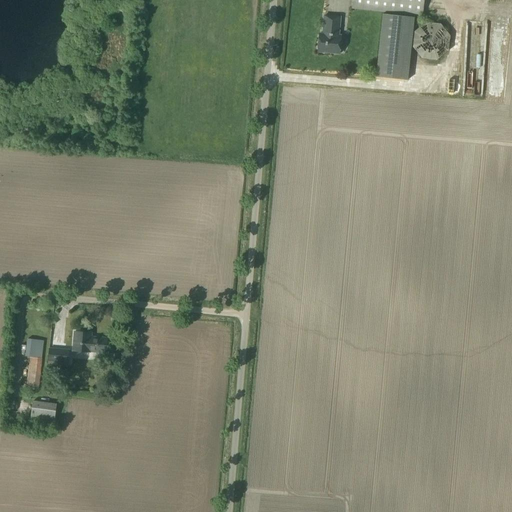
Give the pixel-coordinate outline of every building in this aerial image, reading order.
[(351,0),(351,9),(422,17),(423,0),(351,0)] [(511,0),(490,0),(490,13),(501,13),(501,20),(511,20),(511,0)] [(340,17),(324,16),(322,34),(319,34),(317,52),(340,54),(341,36),(339,35),(340,17)] [(462,95),(484,96),(488,22),(467,21),(463,82),(458,81),(457,89),(463,89),(462,95)] [(450,36),(440,24),(425,22),(414,32),(412,47),(422,58),(437,60),(448,51),(450,36)] [(90,351),(96,352),(106,353),(107,338),(91,337),(91,333),(74,332),(74,342),(73,351),(90,352),(90,351)] [(42,359),(41,359),(43,340),(27,338),(26,352),(30,353),(26,387),(39,388),(42,359)] [(48,348),(47,361),(48,361),(48,365),(68,367),(68,363),(69,350),(48,348)] [(54,424),(57,404),(33,401),(30,421),(54,424)]
